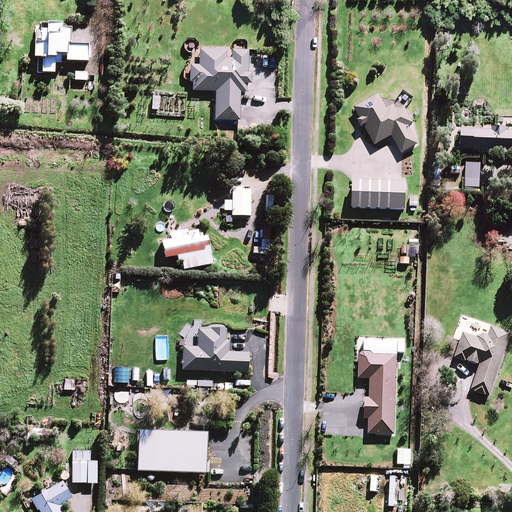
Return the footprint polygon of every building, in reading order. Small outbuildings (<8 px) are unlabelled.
[(64,64),(85,65),(85,61),(88,62),(88,50),(86,50),(86,46),(66,45),(66,33),(59,33),(60,26),(45,25),(44,32),(39,32),(39,44),(32,44),(31,61),(36,61),(36,64),(39,64),(39,75),(52,76),(52,66),(58,67),(58,59),(64,59),(64,64)] [(191,84),(190,93),(213,93),(213,122),(238,122),(238,94),(244,94),(244,86),(249,86),(249,75),(246,75),(246,52),(230,51),(230,60),(225,60),(225,51),(197,51),(197,67),(188,67),(188,84),(191,84)] [(73,82),(86,83),(86,74),(73,74),(73,81),(73,82)] [(363,125),(374,145),(391,136),(401,153),(417,144),(407,126),(413,123),(404,107),(396,111),(393,104),(386,108),(378,94),(353,107),(359,118),(357,120),(361,127),(363,125)] [(491,130),(460,128),(459,149),(473,149),(473,151),(511,152),(511,130),(506,130),(506,128),(491,127),(491,130)] [(480,163),(465,162),(464,186),(479,187),(480,163)] [(351,208),(404,210),(405,181),(352,179),(351,208)] [(249,219),(249,215),(249,192),(231,192),(224,192),(223,208),(223,222),(233,222),(233,227),(244,227),(244,219),(249,219)] [(409,206),(417,206),(417,197),(409,196),(409,206)] [(185,230),(185,227),(169,230),(170,237),(161,239),(164,256),(176,254),(177,259),(180,258),(182,268),(211,262),(206,234),(199,235),(198,228),(185,230)] [(406,238),(406,247),(400,247),(400,264),(409,264),(410,258),(419,258),(419,239),(406,238)] [(489,395),(510,333),(490,326),(487,334),(483,333),(482,337),(478,336),(477,337),(462,332),(453,357),(465,361),(465,359),(479,364),(471,389),(474,390),(473,391),(485,395),(485,394),(489,395)] [(181,369),(246,371),(247,351),(228,351),(228,339),(225,339),(225,328),(196,327),(196,345),(182,345),(181,369)] [(394,435),(396,355),(372,354),(370,351),(362,351),(358,354),(358,378),(369,379),(369,397),(364,397),(363,418),(368,418),(368,434),(394,435)] [(136,469),(204,471),(205,430),(138,428),(136,469)] [(410,449),(398,449),(397,463),(403,464),(403,468),(409,469),(410,449)] [(96,460),(72,459),(71,481),(95,482),(96,460)] [(61,511),(60,509),(63,507),(59,501),(70,496),(61,480),(30,497),(36,509),(38,508),(39,511),(61,511)]
